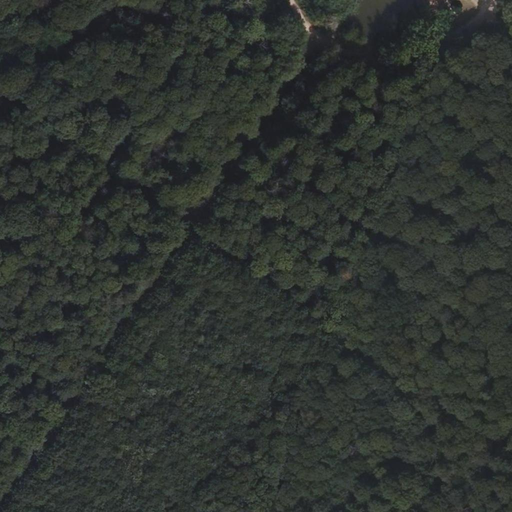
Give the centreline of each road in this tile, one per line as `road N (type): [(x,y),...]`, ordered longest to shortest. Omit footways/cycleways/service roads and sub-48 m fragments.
road 1 (track): [(186,217),(0,493)]
road 2 (track): [(306,49),(346,70),(410,74),(469,47),(505,0)]
road 3 (track): [(306,49),(186,217)]
